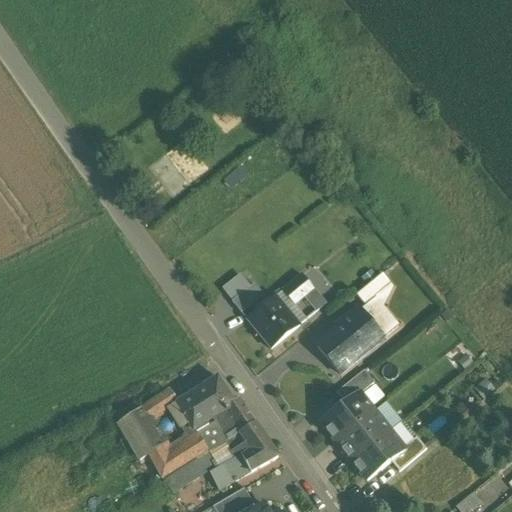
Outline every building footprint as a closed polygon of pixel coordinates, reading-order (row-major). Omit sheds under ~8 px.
[(381,276),(355,297),(364,308),(373,301),(390,287),(381,276)] [(312,291),(301,277),(282,293),(294,306),(303,298),(312,291)] [(252,288),(232,304),(241,315),(261,298),(252,288)] [(325,306),(312,291),(303,298),(316,313),(325,306)] [(274,299),(269,303),(266,299),(254,309),(257,313),(247,322),(271,351),(299,328),(274,299)] [(364,308),(359,312),(383,341),(397,329),(373,301),(364,308)] [(359,311),(341,325),(343,328),(317,349),(339,377),(383,341),(359,312),(359,311)] [(330,319),(311,330),(318,341),(337,330),(330,319)] [(364,372),(336,395),(344,405),(358,394),(359,396),(373,385),(364,372)] [(217,379),(203,388),(220,415),(213,419),(215,423),(224,437),(236,429),(240,435),(254,426),(239,401),(234,404),(218,379),(217,379)] [(175,405),(192,433),(194,432),(196,435),(197,434),(215,423),(213,419),(220,415),(203,388),(175,405)] [(166,393),(140,411),(148,423),(175,405),(167,392),(166,393)] [(344,405),(320,424),(336,444),(373,414),(359,396),(358,394),(344,405)] [(140,411),(116,427),(117,428),(118,428),(125,439),(129,446),(139,462),(148,457),(163,447),(148,423),(140,411)] [(373,414),(336,444),(351,463),(389,433),(373,414)] [(227,443),(224,437),(215,423),(197,434),(210,454),(225,444),(227,443)] [(240,435),(239,435),(245,445),(231,454),(235,461),(224,467),(225,468),(219,470),(210,476),(218,492),(278,459),(254,426),(240,435)] [(236,429),(224,437),(227,443),(239,435),(240,435),(236,429)] [(389,433),(351,463),(367,483),(391,464),(404,453),(402,451),(389,433)] [(193,443),(169,457),(163,447),(148,457),(161,480),(196,458),(197,461),(207,454),(207,455),(210,454),(197,434),(196,435),(190,439),(193,443)] [(227,443),(225,444),(231,454),(245,445),(239,435),(227,443)] [(125,439),(119,443),(123,449),(129,446),(125,439)] [(416,439),(402,451),(404,453),(391,464),(399,474),(426,451),(416,439)] [(210,454),(207,455),(216,466),(219,470),(225,468),(224,467),(235,461),(231,454),(225,444),(210,454)] [(197,461),(178,474),(186,486),(216,466),(207,455),(207,454),(197,461)] [(178,474),(165,483),(172,494),(186,486),(178,474)] [(244,491),(213,509),(214,511),(254,511),(255,511),(244,491)] [(472,495),(455,509),(457,511),(473,511),(481,506),(472,495)]
